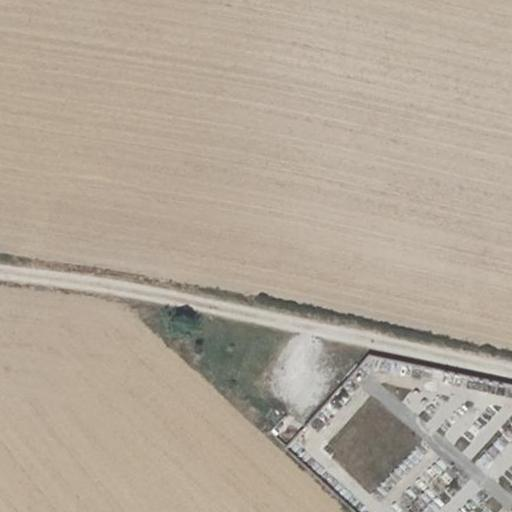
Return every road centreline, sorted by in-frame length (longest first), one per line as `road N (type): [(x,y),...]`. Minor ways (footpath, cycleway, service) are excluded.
road 1 (unclassified): [(511,372),(183,300)]
road 2 (track): [(0,273),(183,300)]
